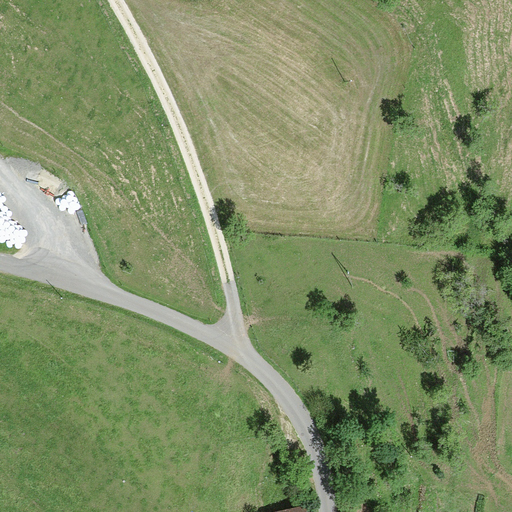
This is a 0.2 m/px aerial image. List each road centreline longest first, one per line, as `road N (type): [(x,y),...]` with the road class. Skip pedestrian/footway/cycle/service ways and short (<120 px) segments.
road 1 (unclassified): [(329,511),(310,437),(280,389),(239,354),(195,327),(0,260)]
road 2 (track): [(239,354),(172,112),(112,0)]
